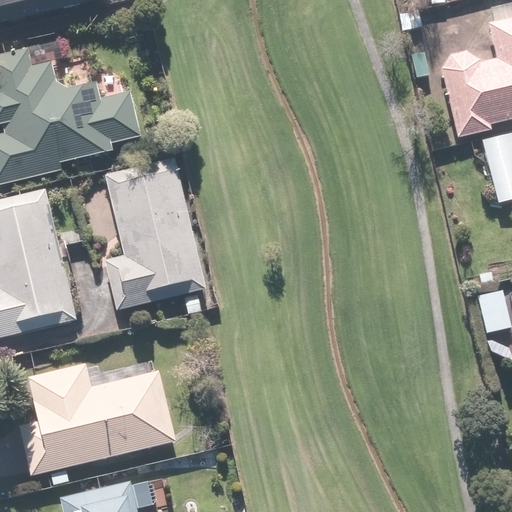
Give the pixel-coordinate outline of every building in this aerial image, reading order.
[(0,0),(0,27),(106,4),(105,0),(0,0)] [(511,20),(485,27),(493,63),(476,67),(475,64),(462,56),(446,59),(437,73),(453,141),(487,133),(486,128),(511,122),(511,20)] [(96,102),(93,86),(62,93),(53,87),(48,65),(29,69),(25,52),(0,57),(0,133),(1,137),(0,137),(0,187),(57,175),(55,167),(108,155),(106,147),(136,140),(126,95),(96,102)] [(101,263),(113,314),(202,293),(170,162),(101,178),(121,259),(101,263)] [(0,340),(73,323),(42,193),(0,202),(0,340)] [(16,429),(27,479),(171,446),(154,375),(87,390),(82,367),(25,380),(35,425),(16,429)] [(59,511),(132,511),(133,511),(149,508),(153,503),(150,487),(144,484),(127,488),(126,485),(57,501),(59,511)]
